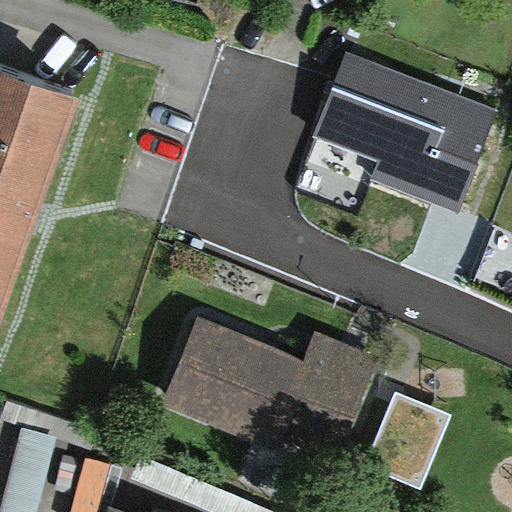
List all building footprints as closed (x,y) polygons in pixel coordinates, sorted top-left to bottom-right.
[(457,95),(347,51),(313,137),(379,163),(372,182),(456,215),(497,111),(457,95)] [(0,323),(37,217),(79,99),(0,71),(0,323)] [(305,359),(198,316),(162,406),(334,474),(380,357),(316,331),(305,359)] [(451,414),(396,392),(365,468),(421,489),(451,414)] [(35,511),(56,439),(22,430),(0,511),(35,511)] [(291,511),(142,449),(132,470),(231,511),(291,511)]
